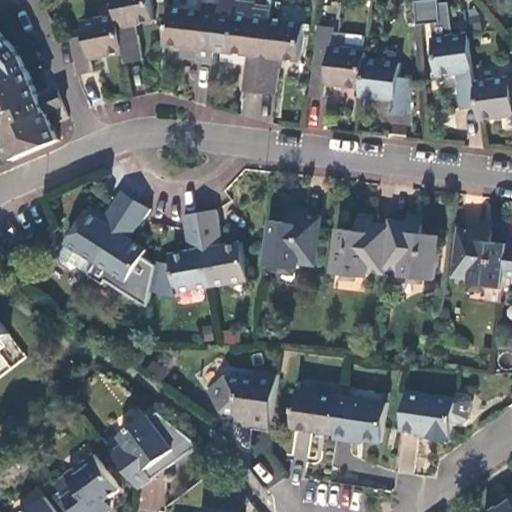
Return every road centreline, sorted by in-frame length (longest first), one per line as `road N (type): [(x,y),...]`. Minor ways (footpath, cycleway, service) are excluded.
road 1 (residential): [(511,171),(183,136),(121,137),(94,147)]
road 2 (residential): [(94,147),(29,0)]
road 3 (residential): [(409,511),(511,431)]
